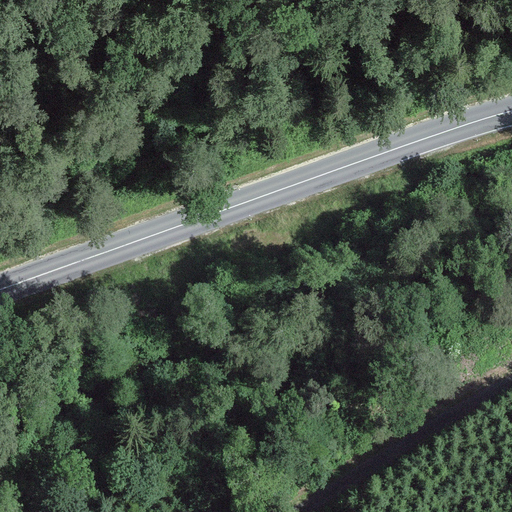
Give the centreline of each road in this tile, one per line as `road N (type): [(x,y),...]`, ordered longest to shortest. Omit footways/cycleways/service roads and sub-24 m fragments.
road 1 (tertiary): [(0,287),(511,110)]
road 2 (track): [(297,511),(511,384)]
